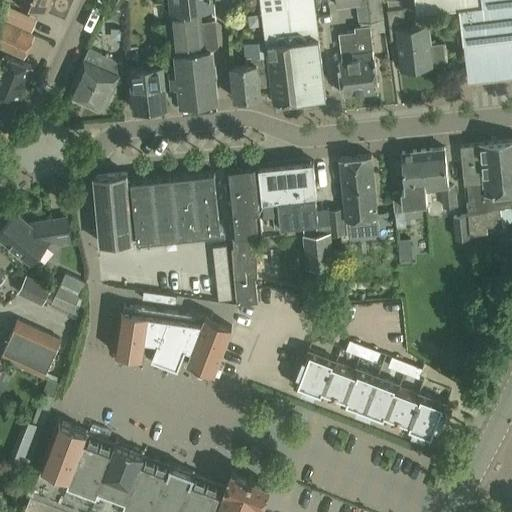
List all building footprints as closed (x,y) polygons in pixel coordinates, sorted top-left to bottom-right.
[(49,0),(22,0),(45,10),(49,0)] [(197,5),(211,3),(210,0),(171,0),(173,12),(197,10),(197,5)] [(261,0),(269,63),(263,64),(262,54),(253,55),(254,71),(257,71),(259,85),(271,83),(273,102),(326,96),(314,0),(261,0)] [(359,21),(384,18),(381,0),(336,0),(337,6),(357,4),(359,21)] [(469,78),(511,72),(511,0),(415,0),(417,9),(461,4),(469,78)] [(37,19),(19,10),(8,5),(2,18),(31,32),(37,19)] [(397,37),(400,67),(417,65),(420,67),(427,66),(429,63),(434,63),(433,62),(445,60),(442,42),(429,43),(426,22),(405,24),(403,6),(387,8),(390,38),(397,37)] [(173,12),(176,52),(176,53),(177,64),(171,65),(172,75),(171,75),(172,85),(173,85),(173,84),(172,84),(172,83),(179,82),(181,104),(182,104),(216,101),(211,49),(201,50),(199,21),(197,10),(173,12)] [(0,36),(0,45),(25,56),(35,35),(6,22),(0,36)] [(155,48),(169,46),(166,23),(152,24),(155,48)] [(374,55),(371,24),(355,26),(356,30),(359,61),(354,62),(358,93),(365,92),(365,91),(378,89),(374,55)] [(357,93),(358,93),(354,62),(359,61),(356,30),(339,32),(342,58),(339,59),(343,93),(357,92),(357,93)] [(104,107),(123,64),(112,59),(113,58),(89,47),(70,91),(104,107)] [(0,62),(0,95),(18,103),(33,66),(4,54),(0,62)] [(260,96),(259,85),(257,71),(254,71),(253,55),(246,56),(248,64),(230,66),(234,99),(237,98),(238,101),(247,100),(247,97),(260,96)] [(130,68),(134,109),(166,106),(161,59),(145,60),(145,67),(130,68)] [(0,136),(5,138),(16,109),(0,103),(0,136)] [(511,137),(462,144),(466,182),(468,182),(470,197),(467,198),(471,233),(488,231),(487,225),(503,223),(501,206),(511,204),(511,137)] [(427,188),(427,187),(442,186),(444,205),(457,204),(455,184),(449,184),(446,147),(422,148),(427,188)] [(396,211),(405,210),(405,204),(428,202),(427,188),(422,148),(403,151),(406,189),(403,190),(403,192),(394,192),(396,211)] [(351,219),(378,216),(372,155),(340,158),(345,208),(330,210),(332,233),(348,232),(347,227),(352,226),(351,219)] [(259,165),(262,201),(317,194),(313,161),(313,160),(310,160),(264,165),(259,165)] [(259,210),(260,209),(262,209),(258,165),(227,169),(232,213),(259,210)] [(181,236),(220,231),(214,171),(131,179),(140,262),(170,259),(168,237),(173,237),(181,236)] [(101,243),(134,240),(128,173),(95,176),(101,243)] [(320,219),(317,194),(262,201),(263,210),(261,210),(264,231),(286,229),(285,223),(304,221),(305,233),(304,233),(308,266),(333,263),(329,231),(318,232),(316,220),(320,219)] [(59,245),(71,244),(68,215),(29,221),(16,210),(0,229),(0,233),(31,259),(47,242),(58,240),(59,245)] [(261,231),(259,210),(232,213),(236,246),(232,246),(235,279),(234,279),(236,303),(258,301),(256,277),(257,276),(257,232),(261,231)] [(406,225),(405,210),(396,211),(397,226),(406,225)] [(467,213),(453,215),(455,237),(469,236),(467,213)] [(413,262),(411,238),(399,239),(400,263),(413,262)] [(227,243),(213,244),(219,299),(233,297),(227,243)] [(501,259),(491,250),(477,265),(487,274),(501,259)] [(60,286),(80,295),(86,281),(66,272),(60,286)] [(27,275),(19,292),(42,303),(50,286),(27,275)] [(502,300),(507,283),(484,276),(479,293),(502,300)] [(80,295),(60,286),(56,294),(76,303),(80,295)] [(177,295),(144,290),(143,298),(176,303),(177,295)] [(272,290),(269,309),(289,313),(293,294),(272,290)] [(188,361),(214,371),(232,326),(205,315),(124,304),(123,311),(122,310),(116,352),(144,356),(145,350),(153,353),(152,356),(178,366),(182,356),(188,359),(188,361)] [(60,337),(17,317),(0,352),(44,373),(60,337)] [(350,339),(346,349),(354,352),(358,342),(350,339)] [(365,345),(358,342),(354,352),(362,355),(365,345)] [(362,355),(369,358),(373,348),(365,345),(362,355)] [(381,351),(373,348),(369,358),(377,361),(381,351)] [(337,359),(309,349),(305,359),(303,358),(297,374),(299,374),(295,385),(303,388),(302,390),(314,395),(315,393),(323,396),(324,394),(322,393),(335,360),(336,361),(337,359)] [(396,368),(400,358),(392,355),(388,365),(396,368)] [(400,358),(396,368),(404,371),(408,361),(400,358)] [(357,369),(355,368),(336,361),(335,360),(322,393),(324,394),(342,401),(344,402),(357,369)] [(412,374),(415,364),(408,361),(404,371),(412,374)] [(415,364),(412,374),(419,377),(423,367),(415,364)] [(355,368),(357,369),(344,402),(342,401),(342,403),(357,409),(356,410),(363,413),(378,375),(356,366),(355,368)] [(387,418),(385,418),(398,385),(400,385),(401,383),(378,375),(363,413),(371,416),(371,415),(386,420),(387,418)] [(400,385),(398,385),(385,418),(387,418),(406,426),(407,426),(420,393),(418,393),(400,385)] [(407,426),(406,426),(405,427),(413,430),(412,432),(424,437),(425,435),(433,438),(437,428),(439,429),(445,413),(443,412),(447,402),(420,391),(419,391),(418,393),(420,393),(407,426)] [(232,469),(226,486),(194,473),(195,472),(170,463),(170,464),(144,454),(144,453),(114,441),(114,442),(88,432),(88,431),(58,420),(41,464),(23,511),(255,511),(259,502),(262,503),(269,484),(253,477),(253,476),(249,475),(249,476),(232,469)]
